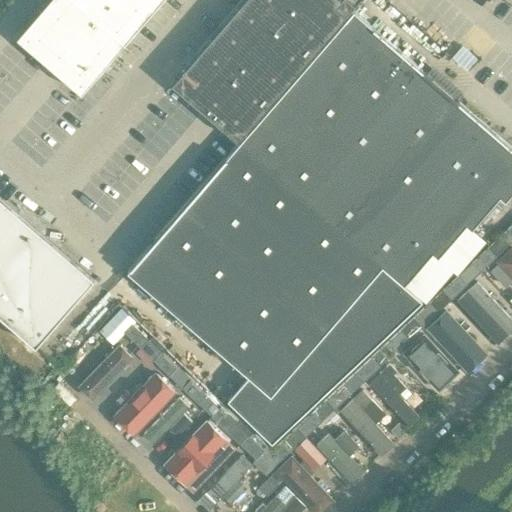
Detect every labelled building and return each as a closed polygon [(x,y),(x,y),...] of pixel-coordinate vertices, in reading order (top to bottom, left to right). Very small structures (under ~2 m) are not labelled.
[(47,0),(16,37),(80,93),(160,0),(47,0)] [(242,0),(170,84),(239,143),(353,11),(351,9),(354,6),(347,0),(242,0)] [(239,143),(126,272),(247,376),(227,399),(271,442),(422,300),(404,285),(432,252),(437,257),(466,225),(471,229),(500,197),(505,202),(511,193),(511,148),(353,11),(239,143)] [(0,315),(34,346),(93,278),(50,241),(0,197),(0,315)] [(511,246),(511,244),(511,225),(502,236),(511,246)] [(482,273),(511,246),(502,236),(473,263),(482,273)] [(511,254),(497,268),(511,283),(511,254)] [(453,301),(482,273),(473,263),(444,291),(453,301)] [(511,315),(481,283),(459,303),(497,344),(511,329),(511,315)] [(424,328),(453,301),(444,291),(415,318),(424,328)] [(490,353),(447,309),(427,328),(471,372),(490,353)] [(395,356),(424,328),(415,318),(386,346),(395,356)] [(126,333),(155,361),(162,354),(163,353),(134,324),(132,326),(126,333)] [(425,334),(405,352),(440,390),(460,371),(425,334)] [(113,349),(78,385),(95,401),(136,358),(119,342),(113,349)] [(366,383),(395,356),(386,346),(357,373),(366,383)] [(155,361),(184,389),(191,382),(192,381),(163,353),(162,354),(155,361)] [(145,376),(116,407),(126,417),(155,387),(161,393),(169,385),(151,369),(145,376)] [(384,371),(371,384),(412,429),(425,417),(384,371)] [(338,411),(366,383),(357,373),(328,401),(338,411)] [(184,389),(212,417),(220,409),(221,409),(192,381),(191,382),(184,389)] [(185,395),(142,438),(161,456),(203,413),(185,395)] [(355,398),(343,409),(385,453),(397,442),(355,398)] [(308,438),(338,411),(328,401),(299,428),(308,438)] [(212,417),(241,445),(249,437),(221,409),(220,409),(212,417)] [(214,422),(170,467),(187,485),(232,440),(214,422)] [(279,466),(308,438),(299,428),(270,456),(279,466)] [(347,432),(331,447),(358,476),(374,461),(347,432)] [(241,445),(271,475),(279,466),(278,465),(249,437),(241,445)] [(234,461),(197,498),(209,510),(222,497),(230,505),(248,486),(241,478),(254,466),(242,454),(234,461)] [(295,455),(282,467),(324,511),(336,500),(295,455)] [(274,471),(259,487),(267,495),(283,480),(274,471)] [(287,483),(258,511),(299,511),(308,504),(287,483)]
